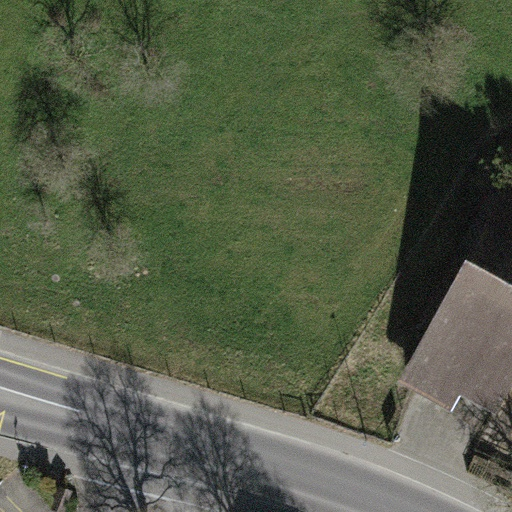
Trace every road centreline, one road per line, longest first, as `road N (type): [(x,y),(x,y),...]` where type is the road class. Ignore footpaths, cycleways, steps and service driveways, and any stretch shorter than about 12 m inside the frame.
road 1 (tertiary): [(167,438),(398,511)]
road 2 (tertiary): [(0,391),(167,438)]
